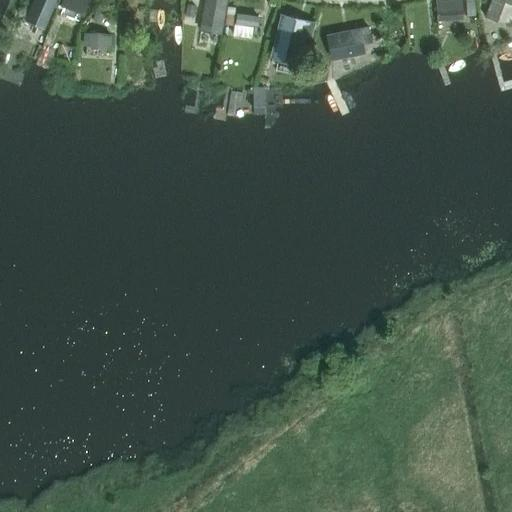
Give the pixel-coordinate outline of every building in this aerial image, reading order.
[(49,17),(55,0),(33,0),(30,9),(26,19),(45,26),(49,17)] [(63,0),(61,7),(83,15),(88,0),(63,0)] [(226,0),(204,0),(199,30),(221,34),(226,0)] [(463,18),(462,0),(435,0),(437,20),(463,18)] [(511,0),(490,0),(484,17),(498,22),(505,2),(511,4),(511,0)] [(258,16),(236,13),(233,35),(244,37),(255,39),(257,26),(258,16)] [(314,21),(280,13),(270,56),(299,63),(305,36),(311,38),(314,21)] [(372,42),(369,26),(324,35),(329,61),(365,54),(363,44),(372,42)] [(111,34),(84,32),(84,44),(110,46),(111,34)]
